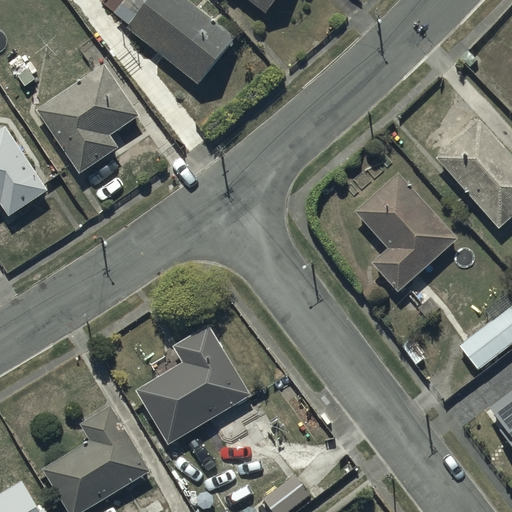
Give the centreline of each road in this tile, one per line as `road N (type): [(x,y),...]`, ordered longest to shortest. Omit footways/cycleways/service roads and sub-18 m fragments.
road 1 (residential): [(450,511),(217,212)]
road 2 (residential): [(444,0),(217,212)]
road 3 (residential): [(217,212),(0,342)]
